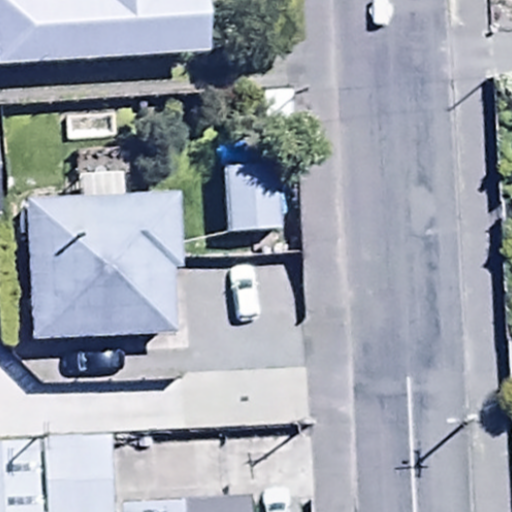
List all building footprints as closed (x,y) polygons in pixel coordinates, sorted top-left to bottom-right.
[(0,0),(0,95),(216,74),(208,0),(0,0)] [(0,255),(14,254),(0,141),(0,255)] [(268,165),(212,168),(215,231),(271,228),(268,165)] [(187,203),(34,211),(42,370),(196,362),(187,203)] [(0,511),(277,511),(277,504),(150,510),(146,448),(0,456),(0,511)]
